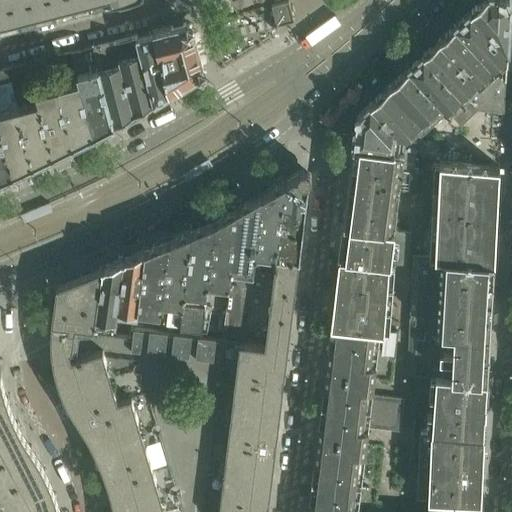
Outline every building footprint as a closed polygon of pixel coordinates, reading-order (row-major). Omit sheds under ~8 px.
[(0,0),(0,29),(47,18),(42,0),(0,0)] [(42,0),(47,18),(105,3),(124,0),(42,0)] [(295,20),(289,0),(287,0),(272,4),(277,23),(272,24),(274,29),(279,28),(278,24),(295,20)] [(480,0),(469,11),(508,52),(511,0),(480,0)] [(454,24),(495,69),(504,78),(507,78),(508,52),(469,11),(454,24)] [(186,23),(155,31),(162,56),(199,48),(193,27),(186,23)] [(454,24),(439,38),(481,82),(495,69),(454,24)] [(155,31),(137,35),(139,46),(140,46),(154,101),(171,91),(162,56),(155,31)] [(154,101),(140,46),(139,46),(137,35),(117,41),(121,56),(135,112),(154,101)] [(439,38),(424,53),(467,95),(481,82),(439,38)] [(135,112),(121,56),(117,41),(95,46),(98,59),(101,70),(115,123),(135,112)] [(115,123),(101,70),(98,59),(95,46),(73,51),(82,80),(83,87),(95,133),(115,123)] [(199,48),(162,56),(171,91),(201,72),(203,65),(199,48)] [(424,53),(407,68),(443,104),(449,111),(467,95),(424,53)] [(55,152),(43,104),(40,90),(35,92),(29,68),(11,73),(22,110),(35,162),(55,152)] [(407,68),(389,85),(424,121),(443,104),(407,68)] [(495,69),(481,82),(467,95),(449,111),(461,125),(478,109),(479,110),(505,113),(507,78),(504,78),(495,69)] [(95,133),(83,87),(82,80),(62,85),(74,143),(95,133)] [(74,143),(62,85),(40,90),(43,104),(55,152),(74,143)] [(389,85),(371,102),(405,132),(411,133),(424,121),(389,85)] [(405,132),(371,102),(359,113),(357,117),(354,144),(405,149),(406,141),(404,141),(405,132)] [(420,138),(449,111),(443,104),(424,121),(411,133),(405,132),(404,141),(406,141),(405,149),(405,150),(417,152),(417,151),(418,140),(420,138)] [(35,162),(22,110),(0,115),(0,119),(0,121),(14,172),(35,162)] [(0,121),(0,119),(0,178),(14,172),(0,121)] [(418,140),(417,151),(438,153),(439,140),(420,138),(418,140)] [(403,167),(405,149),(354,144),(351,165),(402,171),(403,167)] [(499,192),(501,166),(441,161),(439,187),(499,192)] [(413,192),(415,174),(402,173),(402,171),(351,165),(349,184),(400,190),(413,192)] [(300,256),(308,192),(310,173),(303,169),(299,171),(293,175),(288,178),(279,253),(300,256)] [(279,253),(288,178),(264,191),(256,259),(277,261),(279,253)] [(397,209),(400,191),(400,190),(349,184),(346,205),(397,209)] [(499,192),(439,187),(437,210),(498,214),(499,192)] [(253,277),(256,259),(264,191),(240,205),(231,274),(253,277)] [(231,274),(240,205),(217,218),(208,288),(229,291),(231,274)] [(395,229),(397,209),(346,205),(344,225),(395,229)] [(497,239),(498,214),(437,210),(435,233),(497,239)] [(208,288),(217,218),(194,228),(184,308),(181,329),(203,331),(208,288)] [(412,232),(396,230),(396,229),(395,229),(344,225),(340,257),(390,263),(392,263),(392,262),(408,264),(412,232)] [(184,308),(194,228),(172,237),(162,305),(184,308)] [(497,239),(435,233),(433,255),(444,256),(495,261),(497,239)] [(162,305),(172,237),(149,247),(140,313),(161,315),(162,305)] [(140,313),(149,247),(127,256),(119,310),(140,313)] [(300,256),(279,253),(277,265),(275,265),(266,344),(288,347),(288,346),(289,346),(300,256)] [(119,310),(127,256),(102,266),(94,326),(94,332),(116,334),(117,329),(119,310)] [(495,261),(444,256),(442,276),(494,280),(495,261)] [(388,284),(390,263),(340,257),(337,278),(388,284)] [(102,266),(57,284),(53,320),(94,326),(102,266)] [(493,298),(494,280),(442,276),(441,294),(493,298)] [(387,306),(388,284),(337,278),(335,299),(387,306)] [(492,317),(493,298),(441,294),(440,313),(492,317)] [(385,330),(387,306),(335,299),(331,324),(375,329),(385,330)] [(37,452),(29,439),(23,429),(16,415),(8,396),(4,380),(2,371),(2,369),(2,366),(1,362),(0,359),(0,358),(0,311),(0,309),(0,308),(0,491),(6,501),(6,511),(61,511),(61,509),(59,501),(57,495),(54,486),(50,476),(47,471),(43,462),(37,452)] [(491,336),(492,317),(440,313),(439,332),(457,333),(491,336)] [(275,446),(276,439),(278,439),(284,383),(283,383),(284,375),(285,376),(289,346),(288,346),(288,347),(266,344),(217,338),(214,359),(197,357),(199,336),(193,335),(190,356),(172,354),(175,333),(168,332),(166,353),(148,351),(151,330),(144,329),(141,350),(132,349),(134,331),(117,329),(116,334),(94,332),(94,326),(53,320),(52,327),(52,346),(55,362),(58,376),(62,387),(68,401),(74,411),(88,433),(93,444),(99,456),(105,471),(109,481),(112,493),(115,504),(116,511),(268,511),(269,510),(267,509),(268,502),(270,502),(277,446),(275,446)] [(375,329),(331,324),(322,404),(403,414),(405,398),(373,394),(377,365),(371,364),(375,329)] [(141,350),(144,329),(135,328),(134,331),(132,349),(141,350)] [(166,353),(168,332),(151,330),(148,351),(166,353)] [(190,356),(193,335),(175,333),(172,354),(190,356)] [(491,336),(457,333),(457,347),(443,346),(443,354),(490,357),(491,336)] [(214,359),(217,338),(199,336),(197,357),(214,359)] [(489,379),(490,357),(443,354),(443,360),(456,361),(455,377),(489,379)] [(488,398),(489,379),(455,377),(437,375),(435,395),(488,398)] [(487,415),(488,398),(435,395),(434,411),(487,415)] [(403,414),(322,404),(313,475),(357,480),(360,455),(366,455),(369,426),(401,430),(403,414)] [(486,434),(487,415),(434,411),(433,427),(433,430),(486,434)] [(482,500),(486,434),(433,430),(433,427),(422,426),(419,479),(407,479),(406,496),(429,498),(435,498),(482,500)] [(357,480),(313,475),(308,511),(354,511),(356,505),(354,505),(357,480)] [(481,511),(482,500),(435,498),(434,511),(481,511)]
